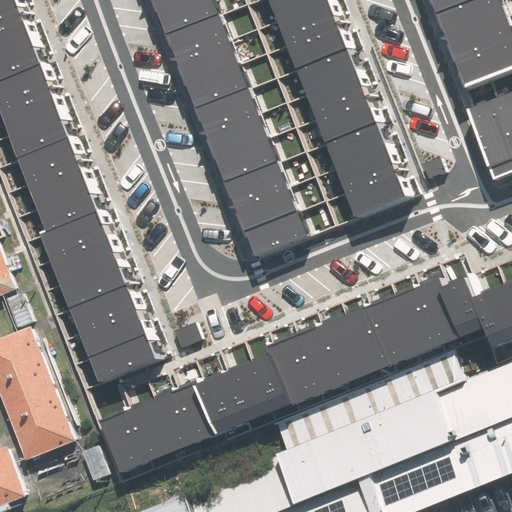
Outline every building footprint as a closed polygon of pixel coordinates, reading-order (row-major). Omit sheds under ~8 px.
[(170,360),(28,0),(0,0),(0,105),(109,383),(170,360)] [(113,32),(101,0),(96,0),(69,11),(82,44),(113,32)] [(101,0),(113,32),(147,19),(139,0),(101,0)] [(164,0),(264,255),(320,234),(227,0),(164,0)] [(278,0),(364,217),(421,195),(344,0),(278,0)] [(511,74),(511,8),(509,0),(444,0),(476,87),(511,74)] [(157,36),(98,59),(196,303),(254,280),(157,36)] [(511,95),(482,107),(502,162),(511,158),(511,95)] [(0,297),(23,289),(0,228),(0,297)] [(109,409),(133,470),(494,330),(496,336),(511,329),(511,279),(486,290),(474,260),(281,335),(284,341),(109,409)] [(87,443),(39,325),(0,340),(0,377),(35,464),(87,443)] [(511,367),(153,511),(450,511),(511,487),(511,367)] [(15,446),(0,451),(0,509),(34,496),(15,446)]
